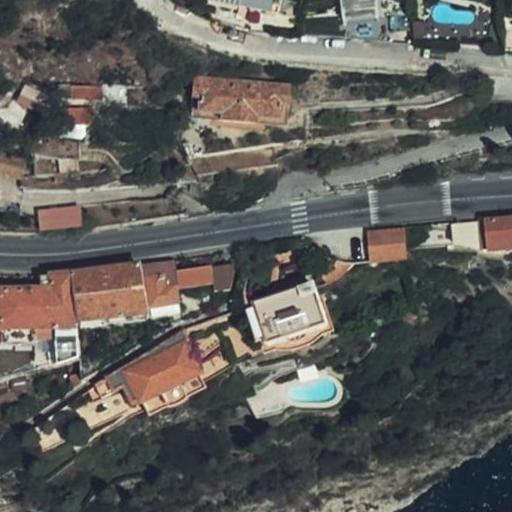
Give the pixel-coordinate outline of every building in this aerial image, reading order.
[(223,0),(223,3),(279,16),(283,0),(223,0)] [(381,16),(379,0),(345,0),(349,21),(381,16)] [(292,86),(198,78),(196,101),(205,102),(205,112),(226,114),(226,122),(261,125),(261,118),(284,119),(284,109),(290,109),(292,87),(292,86)] [(205,102),(196,101),(194,119),(226,122),(226,114),(205,112),(205,102)] [(289,128),(290,109),(284,109),(284,119),(261,118),(261,125),(289,128)] [(40,231),(83,227),(81,205),(38,209),(40,231)] [(471,224),(461,225),(463,250),(487,255),(484,226),(484,223),(471,224)] [(487,255),(511,253),(511,223),(490,226),(484,226),(487,255)] [(372,265),(409,262),(406,231),(369,234),(372,265)] [(220,295),(232,295),(238,283),(241,268),(182,274),(181,263),(165,265),(166,275),(146,277),(151,313),(157,313),(158,320),(184,315),(182,289),(219,284),(220,295)] [(82,326),(152,317),(151,313),(146,277),(144,267),(101,272),(77,275),(82,326)] [(63,368),(82,363),(79,328),(82,326),(77,275),(47,279),(46,292),(55,292),(59,330),(63,368)] [(0,293),(0,301),(0,310),(2,331),(37,330),(56,330),(59,330),(55,292),(46,292),(0,293)] [(301,326),(308,353),(314,352),(372,333),(359,292),(301,310),(301,326)] [(257,364),(308,353),(301,326),(249,340),(257,364)] [(37,330),(2,331),(0,330),(0,346),(38,346),(38,342),(37,330)] [(56,330),(37,330),(38,342),(56,341),(56,330)] [(197,363),(144,396),(149,412),(172,400),(180,414),(186,411),(189,416),(249,385),(228,342),(197,363)]
